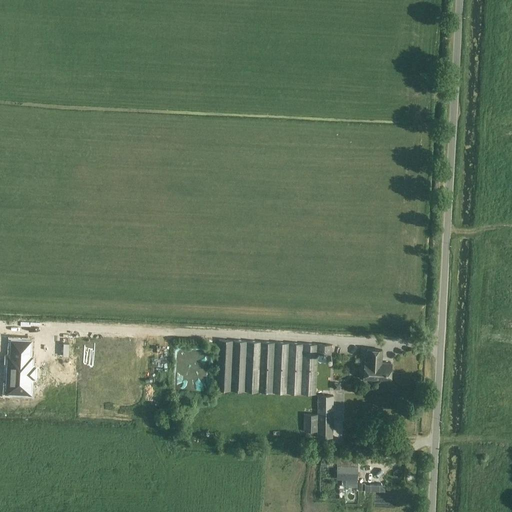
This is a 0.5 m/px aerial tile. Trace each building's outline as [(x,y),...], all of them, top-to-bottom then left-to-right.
[(9,378),(6,377),(6,392),(30,393),(31,357),(28,357),(29,341),(11,340),(10,356),(7,356),(7,367),(9,367),(9,378)] [(331,345),(232,340),(219,340),(216,390),(315,394),(317,353),(331,354),(331,345)] [(364,379),(391,381),(392,363),(382,363),(383,350),(369,349),(368,362),(365,362),(364,379)] [(333,396),(318,396),(317,438),(333,438),(333,396)] [(317,431),(317,414),(304,414),(303,431),(317,431)] [(336,479),(357,479),(357,466),(337,466),(336,479)]
